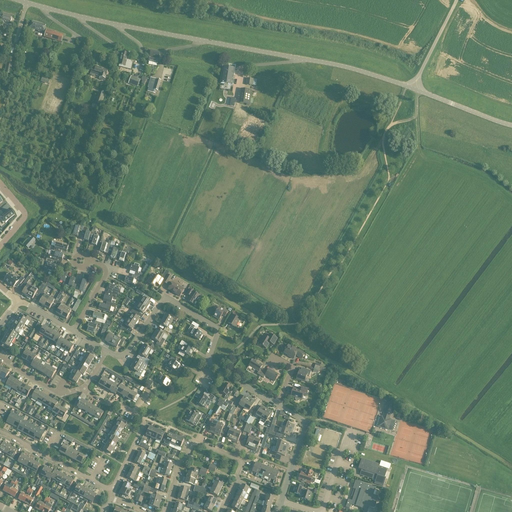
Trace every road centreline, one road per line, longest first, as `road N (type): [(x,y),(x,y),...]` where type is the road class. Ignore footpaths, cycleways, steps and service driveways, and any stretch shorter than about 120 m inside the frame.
road 1 (unclassified): [(511,125),(358,70),(14,0)]
road 2 (residential): [(214,366),(208,359),(218,328),(164,296),(126,354),(106,351)]
road 3 (residential): [(219,511),(240,459),(194,441),(178,463),(165,511)]
road 4 (residential): [(108,488),(141,420),(84,388)]
road 5 (residential): [(108,488),(0,431)]
